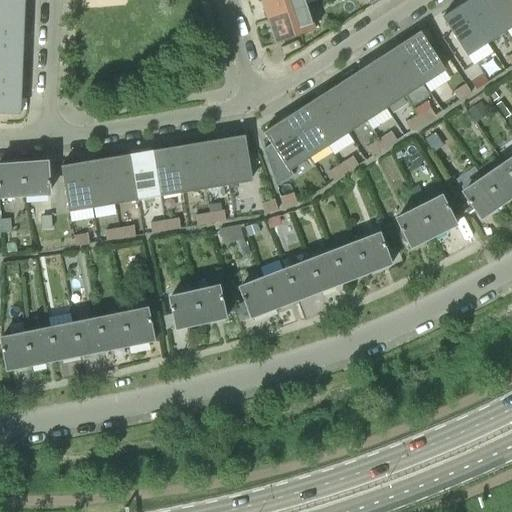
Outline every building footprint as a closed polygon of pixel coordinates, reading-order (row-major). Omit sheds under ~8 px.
[(0,0),(0,15),(22,17),(22,0),(0,0)] [(261,0),(268,20),(307,7),(305,0),(261,0)] [(486,43),(505,30),(485,0),(472,0),(462,7),(486,43)] [(511,0),(485,0),(505,30),(511,25),(511,0)] [(275,43),(315,30),(307,7),(268,20),(275,43)] [(466,55),(486,43),(462,7),(445,18),(444,17),(442,18),(444,21),(466,55)] [(0,40),(21,41),(22,17),(0,15),(0,40)] [(401,46),(424,82),(443,70),(422,35),(420,32),(418,33),(419,34),(401,46)] [(0,64),(20,66),(21,41),(0,40),(0,64)] [(404,95),(424,82),(401,46),(381,59),(404,95)] [(385,107),(404,95),(381,59),(362,71),(385,107)] [(0,89),(19,90),(20,66),(0,64),(0,89)] [(366,120),(385,107),(362,71),(343,84),(366,120)] [(476,90),(488,82),(483,74),(471,81),(476,90)] [(346,132),(366,120),(343,84),(323,97),(346,132)] [(459,101),(471,93),(466,85),(454,92),(459,101)] [(16,115),(20,115),(20,113),(18,113),(19,90),(0,89),(0,113),(16,114),(16,115)] [(327,145),(346,132),(323,97),(304,109),(327,145)] [(418,115),(423,124),(435,116),(430,107),(418,115)] [(307,157),(327,145),(304,109),(284,122),(307,157)] [(411,131),(423,124),(418,115),(405,123),(411,131)] [(288,170),(307,157),(284,122),(266,133),(265,132),(264,133),(266,136),(266,135),(288,170)] [(379,140),(385,148),(397,140),(391,132),(379,140)] [(228,184),(251,180),(245,140),(244,136),(243,136),(243,138),(221,141),(228,184)] [(372,156),(385,148),(379,140),(367,148),(372,156)] [(206,187),(228,184),(221,141),(199,145),(206,187)] [(183,191),(206,187),(199,145),(176,149),(183,191)] [(160,195),(183,191),(176,149),(153,153),(160,195)] [(137,199),(160,195),(153,153),(130,157),(137,199)] [(511,175),(511,156),(503,162),(511,175)] [(114,203),(137,199),(130,157),(107,160),(114,203)] [(341,165),(346,173),(358,165),(353,157),(341,165)] [(92,206),(114,203),(107,160),(85,164),(92,206)] [(501,204),(511,196),(511,175),(503,162),(482,177),(501,204)] [(25,197),(50,195),(48,165),(48,163),(46,163),(22,165),(25,197)] [(69,210),(92,206),(85,164),(63,168),(63,166),(61,166),(62,170),(69,210)] [(0,198),(25,197),(22,165),(0,166),(0,198)] [(334,181),(346,173),(341,165),(328,173),(334,181)] [(481,217),(501,204),(482,177),(462,191),(479,216),(479,217),(481,220),(482,219),(481,217)] [(284,208),(297,203),(294,193),(280,198),(284,208)] [(418,206),(433,235),(454,224),(455,226),(457,225),(455,222),(441,194),(418,206)] [(264,214),(278,209),(275,200),(261,205),(264,214)] [(411,246),(433,235),(418,206),(395,218),(409,245),(410,249),(412,248),(411,246)] [(211,223),(226,221),(224,211),(210,213),(211,223)] [(197,226),(211,223),(210,213),(195,216),(197,226)] [(42,229),(52,229),(51,216),(42,216),(42,229)] [(1,233),(17,231),(16,218),(0,219),(1,233)] [(166,231),(181,228),(179,219),(165,221),(166,231)] [(152,233),(166,231),(165,221),(150,223),(152,233)] [(244,239),(240,225),(221,231),(224,245),(244,239)] [(121,238),(135,236),(134,226),(119,229),(121,238)] [(107,241),(121,238),(119,229),(105,231),(107,241)] [(355,242),(367,272),(389,263),(390,265),(392,264),(390,261),(379,232),(355,242)] [(76,246),(90,244),(88,234),(74,236),(76,246)] [(344,281),(367,272),(355,242),(332,250),(344,281)] [(321,290),(344,281),(332,250),(310,259),(321,290)] [(298,299),(321,290),(310,259),(286,268),(298,299)] [(275,307),(298,299),(286,268),(263,277),(275,307)] [(252,316),(275,307),(263,277),(239,286),(250,315),(249,315),(251,319),(252,318),(252,316)] [(194,290),(201,323),(224,317),(225,319),(226,319),(226,315),(225,315),(219,285),(194,290)] [(177,328),(201,323),(194,290),(169,296),(175,326),(176,330),(177,329),(177,328)] [(123,312),(129,345),(152,340),(153,342),(155,341),(154,338),(153,338),(147,307),(123,312)] [(105,349),(129,345),(123,312),(98,317),(105,349)] [(80,355),(105,349),(98,317),(73,322),(80,355)] [(55,359),(48,327),(47,319),(30,323),(31,331),(26,332),(32,364),(55,359)] [(55,359),(80,355),(73,322),(48,327),(55,359)] [(8,369),(32,364),(26,332),(0,337),(6,367),(6,368),(6,371),(8,371),(8,369)]
